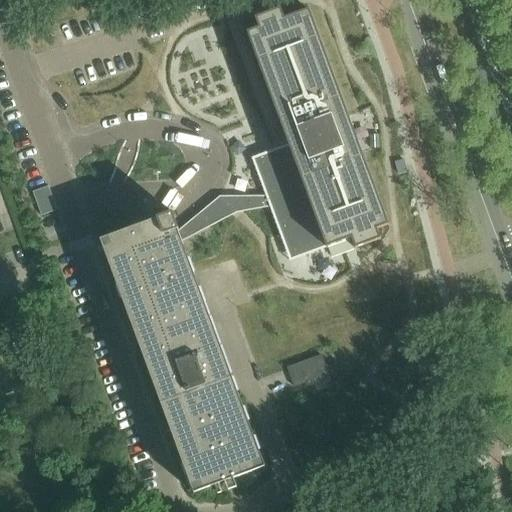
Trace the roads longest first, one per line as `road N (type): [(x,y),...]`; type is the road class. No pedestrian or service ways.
road 1 (residential): [(181,511),(70,202)]
road 2 (residential): [(70,202),(177,192),(195,160),(184,137),(150,130),(52,155)]
road 3 (tertiary): [(414,0),(509,250)]
road 4 (residential): [(52,155),(0,13)]
road 5 (tertiary): [(511,134),(461,0)]
